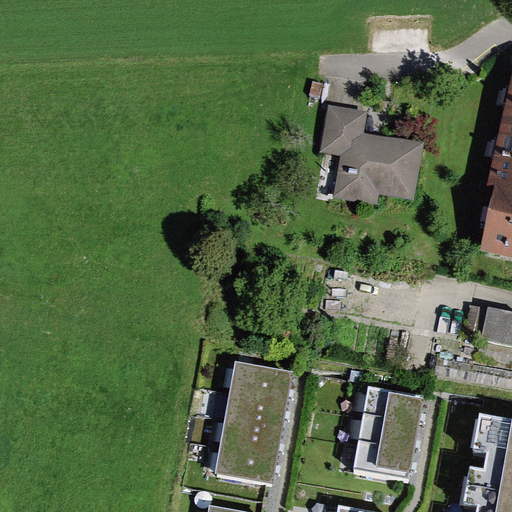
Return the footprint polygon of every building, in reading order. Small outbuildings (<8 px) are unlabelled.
[(511,91),(480,253),(511,258),(511,91)] [(361,187),(406,194),(414,143),(357,135),(360,113),(325,107),(318,153),(341,156),(335,193),(360,196),(361,187)] [(480,342),(511,348),(511,316),(486,312),(480,342)] [(235,372),(218,479),(270,488),(288,380),(235,372)] [(419,410),(370,402),(358,474),(407,483),(419,410)] [(485,511),(511,511),(511,431),(499,429),(485,511)]
